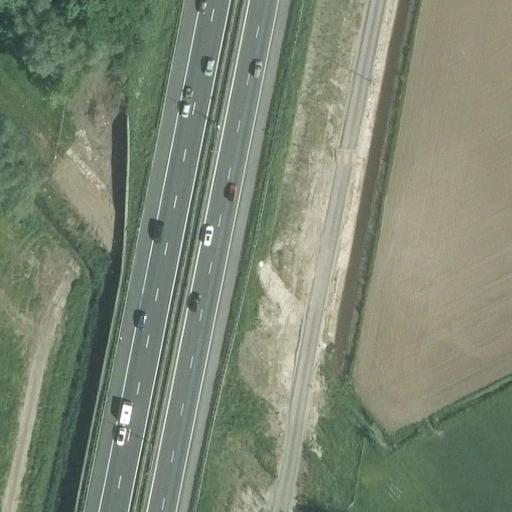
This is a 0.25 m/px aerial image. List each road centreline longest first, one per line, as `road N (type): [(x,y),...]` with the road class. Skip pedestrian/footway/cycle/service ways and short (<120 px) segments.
road 1 (motorway): [(234,511),(341,0)]
road 2 (motorway): [(163,511),(267,0)]
road 3 (motorway): [(214,0),(111,511)]
